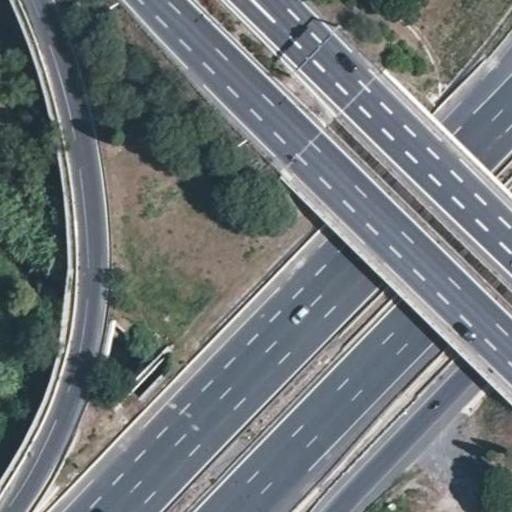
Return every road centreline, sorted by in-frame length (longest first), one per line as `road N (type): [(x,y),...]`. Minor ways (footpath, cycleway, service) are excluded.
road 1 (motorway): [(511,108),(123,511)]
road 2 (motorway): [(41,0),(67,61),(89,159),(97,308),(55,446),(12,511)]
road 3 (primary): [(168,0),(511,340)]
road 4 (motorway): [(229,511),(511,222)]
road 5 (primary): [(511,249),(270,16)]
road 6 (motorway): [(338,511),(511,324)]
